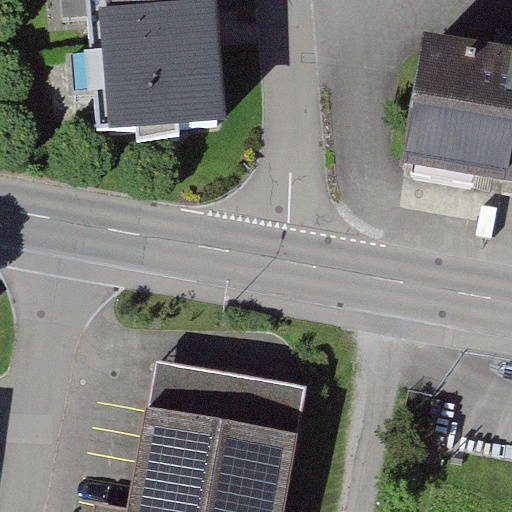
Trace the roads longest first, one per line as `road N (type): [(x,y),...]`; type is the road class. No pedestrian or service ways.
road 1 (residential): [(284,0),(293,170),(283,262)]
road 2 (secondary): [(511,303),(283,262)]
road 3 (secondary): [(283,262),(68,222)]
road 4 (residential): [(68,222),(31,431)]
